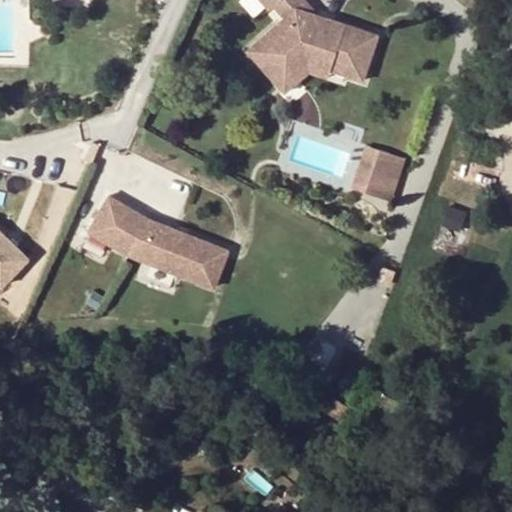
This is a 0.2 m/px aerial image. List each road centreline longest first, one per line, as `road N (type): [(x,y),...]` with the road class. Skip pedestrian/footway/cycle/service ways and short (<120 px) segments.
road 1 (unknown): [(449,0),(474,20),(473,42),(398,325)]
road 2 (unclassified): [(0,471),(126,511)]
